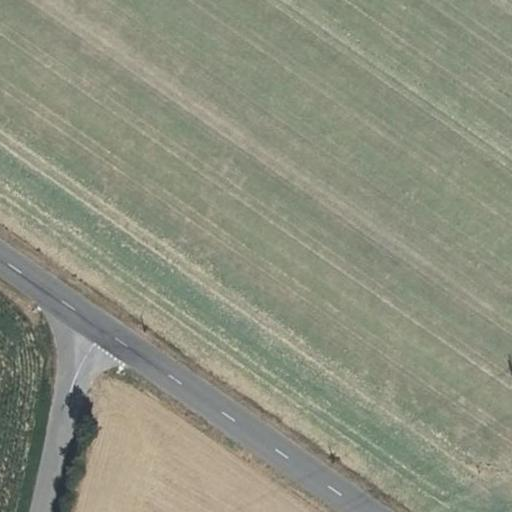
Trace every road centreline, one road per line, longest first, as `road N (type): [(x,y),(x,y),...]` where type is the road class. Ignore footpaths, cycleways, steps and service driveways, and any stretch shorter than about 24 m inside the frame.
road 1 (tertiary): [(89,321),(363,511)]
road 2 (unclassified): [(42,511),(89,321)]
